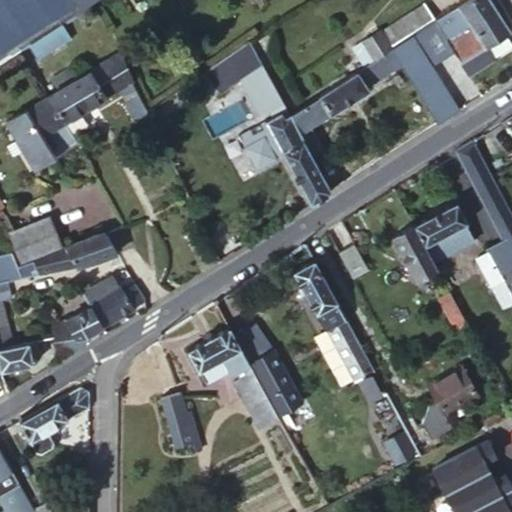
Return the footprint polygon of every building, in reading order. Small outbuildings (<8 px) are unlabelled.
[(0,0),(0,60),(19,49),(28,43),(80,9),(73,0),(0,0)] [(94,0),(73,0),(80,9),(94,0)] [(510,30),(491,0),(466,0),(435,20),(454,50),(461,61),(510,30)] [(428,25),(435,20),(424,3),(382,29),(393,47),(412,35),(428,25)] [(435,20),(428,25),(447,55),(454,50),(435,20)] [(428,25),(412,35),(431,65),(447,55),(428,25)] [(363,41),(374,59),(390,49),(393,47),(382,29),(363,41)] [(437,122),(459,108),(431,65),(412,35),(393,47),(390,49),(399,64),(437,122)] [(249,41),(204,71),(217,92),(260,62),(249,41)] [(19,49),(47,95),(56,90),(28,43),(19,49)] [(374,59),(288,113),(311,154),(323,147),(311,123),(368,87),(366,85),(399,64),(390,49),(374,59)] [(56,90),(47,95),(62,121),(78,112),(118,88),(126,102),(139,95),(117,52),(56,90)] [(34,168),(76,143),(70,134),(62,121),(47,95),(6,120),(34,168)] [(138,123),(148,117),(146,111),(139,95),(126,102),(138,123)] [(264,120),(309,203),(331,190),(311,154),(288,113),(283,116),(280,110),(264,120)] [(62,121),(70,134),(86,125),(78,112),(62,121)] [(460,149),(454,152),(466,174),(484,164),(472,142),(460,149)] [(511,215),(484,164),(466,174),(503,240),(511,235),(511,215)] [(456,202),(411,225),(431,262),(472,241),(464,224),(466,222),(456,202)] [(8,233),(20,262),(63,246),(50,215),(8,233)] [(431,262),(411,225),(392,235),(415,279),(434,269),(431,262)] [(20,262),(15,264),(20,277),(74,262),(76,265),(117,252),(105,230),(63,246),(20,262)] [(487,252),(500,275),(511,267),(511,235),(503,240),(485,248),(487,252)] [(189,248),(203,271),(214,264),(201,241),(189,248)] [(355,246),(340,255),(353,281),(369,272),(355,246)] [(500,275),(487,252),(476,257),(491,286),(502,280),(500,275)] [(345,319),(313,259),(292,272),(315,313),(316,313),(325,330),(326,330),(345,319)] [(118,285),(111,274),(83,288),(91,303),(104,325),(134,307),(120,284),(118,285)] [(0,281),(0,299),(2,299),(13,296),(9,279),(0,281)] [(511,298),(502,280),(491,286),(501,305),(511,299),(511,298)] [(459,338),(470,332),(447,291),(436,297),(459,338)] [(0,299),(0,345),(14,342),(2,299),(0,299)] [(76,342),(104,325),(91,303),(50,327),(54,340),(76,342)] [(345,319),(326,330),(354,380),(373,370),(345,319)] [(248,361),(228,326),(187,350),(204,382),(226,370),(229,374),(240,368),(245,376),(233,383),(260,428),(279,418),(278,415),(248,361)] [(14,342),(0,345),(0,360),(2,369),(30,361),(28,354),(35,352),(31,337),(14,342)] [(60,360),(79,348),(76,342),(54,340),(60,360)] [(272,348),(248,361),(278,415),(301,402),(272,348)] [(426,404),(422,423),(430,437),(451,425),(445,413),(477,394),(461,366),(426,385),(435,400),(426,404)] [(240,368),(229,374),(233,383),(245,376),(240,368)] [(371,377),(363,382),(372,399),(381,394),(371,377)] [(79,387),(18,421),(35,451),(40,451),(51,446),(52,441),(47,432),(87,407),(88,391),(79,387)] [(177,392),(160,397),(174,447),(191,443),(194,451),(201,450),(191,413),(184,414),(177,392)] [(402,433),(384,443),(395,464),(413,455),(402,433)] [(485,439),(430,469),(453,511),(509,511),(507,508),(503,501),(511,495),(511,488),(507,480),(496,486),(492,479),(482,461),(478,453),(489,447),(485,439)] [(0,493),(1,493),(9,506),(0,510),(0,511),(27,511),(33,509),(0,447),(0,493)] [(87,511),(87,495),(56,502),(59,511),(87,511)] [(33,509),(34,511),(59,511),(56,502),(54,500),(33,509)]
